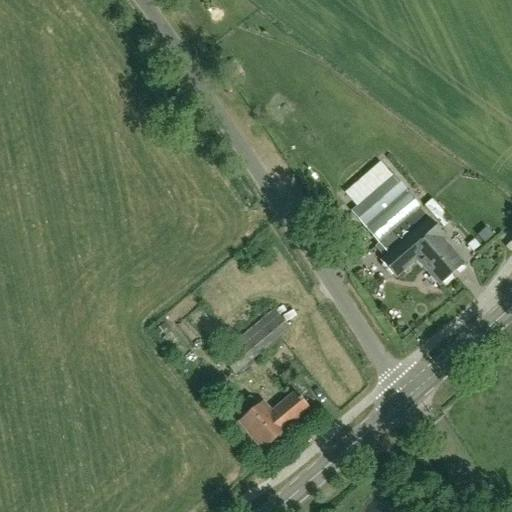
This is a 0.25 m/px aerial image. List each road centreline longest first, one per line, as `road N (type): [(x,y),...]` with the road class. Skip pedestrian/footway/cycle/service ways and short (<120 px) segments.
road 1 (unclassified): [(408,396),(141,0)]
road 2 (tertiary): [(274,511),(408,396)]
road 3 (track): [(488,511),(408,396)]
road 4 (tertiary): [(408,396),(511,307)]
